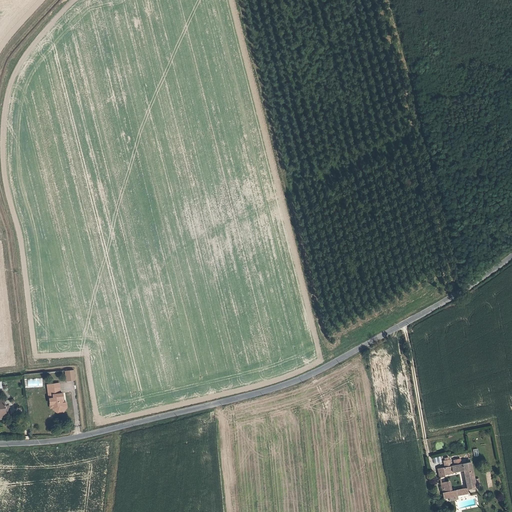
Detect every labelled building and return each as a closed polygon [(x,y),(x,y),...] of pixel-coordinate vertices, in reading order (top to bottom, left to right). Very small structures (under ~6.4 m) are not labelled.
[(65,381),(75,381),(74,370),(65,370),(65,381)] [(47,383),(50,403),(54,402),(55,407),(59,409),(63,409),(66,405),(65,401),(64,401),(63,401),(62,397),(63,397),(62,391),(60,392),(58,381),(47,383)] [(54,402),(50,403),(51,407),(53,406),(53,408),(59,411),(65,410),(67,405),(67,401),(65,401),(66,405),(63,409),(59,409),(55,407),(54,402)] [(440,469),(442,478),(450,477),(450,474),(464,471),(467,488),(475,487),(470,462),(451,466),(444,468),(440,469)] [(440,484),(442,493),(449,492),(447,482),(440,484)] [(449,492),(442,493),(443,499),(462,496),(461,490),(449,492)]
